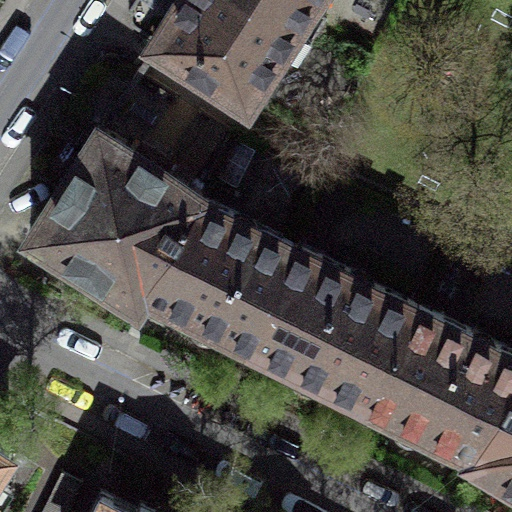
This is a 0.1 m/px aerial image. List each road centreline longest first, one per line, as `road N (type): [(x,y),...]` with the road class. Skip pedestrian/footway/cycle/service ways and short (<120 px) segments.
road 1 (residential): [(365,511),(0,330)]
road 2 (residential): [(0,109),(71,0)]
